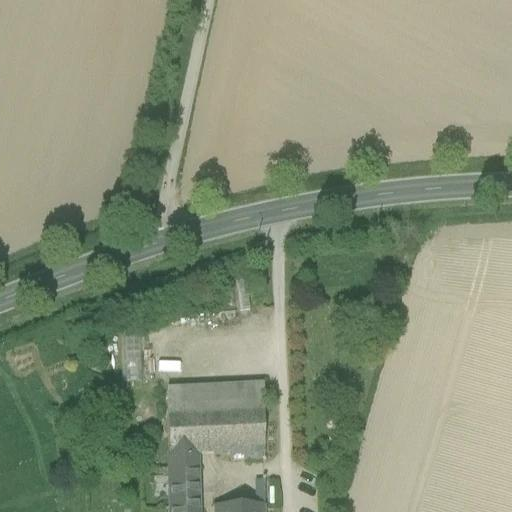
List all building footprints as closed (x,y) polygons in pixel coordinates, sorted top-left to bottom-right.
[(116,336),(118,383),(140,382),(138,335),(116,336)] [(264,385),(165,389),(166,417),(263,413),(264,385)] [(262,452),(263,413),(166,417),(167,456),(195,456),(229,454),(262,452)] [(262,467),(262,452),(229,454),(230,468),(262,467)] [(196,511),(195,456),(167,456),(168,511),(196,511)]
